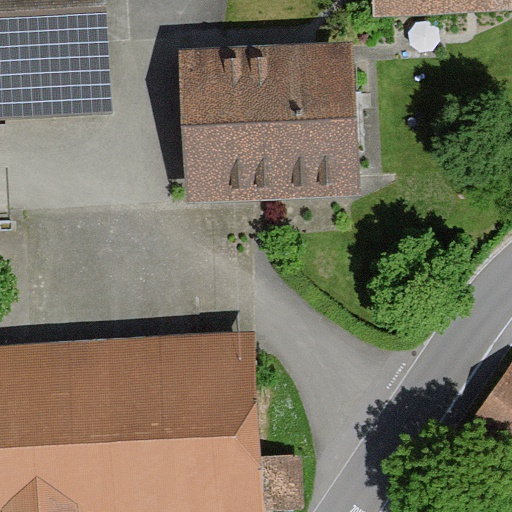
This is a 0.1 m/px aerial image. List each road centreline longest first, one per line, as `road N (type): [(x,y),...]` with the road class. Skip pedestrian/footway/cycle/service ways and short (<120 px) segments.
road 1 (tertiary): [(339,511),(396,425),(511,280)]
road 2 (residential): [(149,220),(0,218)]
